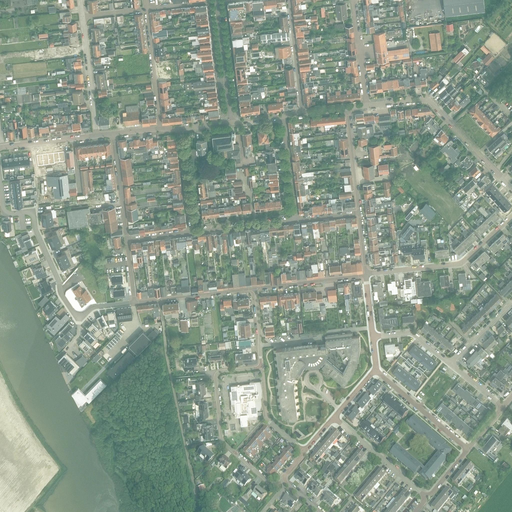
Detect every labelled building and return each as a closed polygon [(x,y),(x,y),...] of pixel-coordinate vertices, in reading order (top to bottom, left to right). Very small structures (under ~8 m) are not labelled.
[(266,8),(265,8),(264,8),(263,0),(252,2),(252,1),(253,9),(253,11),(254,20),(258,20),(261,20),(274,18),(273,14),(271,14),(271,13),(266,13),(266,8)] [(277,8),(277,7),(275,0),(267,0),(263,0),(264,8),(265,8),(266,8),(271,7),(272,11),(279,10),(278,8),(277,8)] [(443,0),(444,8),(445,16),(485,11),(483,0),(443,0)] [(245,10),(253,9),(252,1),(228,4),(229,9),(239,8),(243,7),(244,9),(245,10)] [(338,19),(347,18),(345,4),(344,4),(344,1),(338,2),(338,4),(336,5),(338,19)] [(196,14),(207,13),(207,6),(192,8),(189,8),(190,12),(196,12),(196,14)] [(253,9),(245,10),(244,10),(244,9),(239,10),(239,8),(229,9),(230,19),(241,18),(245,17),(245,13),(250,12),(250,11),(253,11),(253,9)] [(62,18),(62,22),(70,21),(69,12),(59,13),(60,19),(62,18)] [(280,28),(288,28),(287,16),(279,16),(280,28)] [(160,20),(159,20),(156,21),(155,18),(150,18),(151,26),(161,25),(160,20)] [(246,30),(241,30),(241,28),(243,28),(242,25),(249,24),(248,21),(242,22),(236,23),(236,22),(230,23),(232,34),(236,34),(236,33),(241,33),(252,32),(254,32),(254,26),(246,27),(246,30)] [(66,31),(76,30),(76,23),(64,24),(64,26),(66,26),(66,31)] [(91,35),(101,33),(104,33),(104,28),(105,28),(104,24),(98,25),(98,28),(91,29),(91,35)] [(159,37),(162,37),(168,36),(167,33),(169,33),(170,34),(174,33),(174,30),(162,31),(152,32),(153,38),(159,37)] [(261,35),(261,42),(280,40),(289,39),(288,32),(280,33),(272,34),(269,34),(261,35)] [(374,42),(386,41),(385,32),(373,34),(374,42)] [(106,38),(101,39),(101,33),(91,35),(92,40),(100,39),(100,42),(107,41),(106,38)] [(250,44),(250,43),(249,36),(232,38),(233,45),(247,44),(250,44)] [(376,52),(387,50),(386,41),(374,42),(376,52)] [(244,50),(246,50),(248,50),(247,44),(233,45),(234,52),(244,51),(244,50)] [(283,46),(275,47),(276,57),(283,56),(291,55),(290,45),(283,46)] [(76,54),(75,46),(65,48),(66,56),(76,54)] [(155,55),(162,55),(163,55),(162,47),(161,47),(154,48),(155,55)] [(309,54),(308,48),(308,47),(307,47),(297,48),(298,55),(309,54)] [(465,47),(453,59),(457,63),(469,51),(465,47)] [(94,58),(99,58),(99,55),(100,55),(100,54),(105,54),(105,49),(93,51),(94,56),(94,58)] [(195,57),(212,55),(211,49),(201,50),(197,51),(197,50),(191,51),(191,58),(195,57)] [(243,61),(247,60),(246,50),(244,50),(244,51),(234,52),(235,62),(243,61)] [(387,50),(376,52),(377,62),(388,61),(387,50)] [(494,57),(489,53),(482,60),(487,65),(494,57)] [(75,73),(82,72),(81,67),(81,61),(80,61),(80,60),(80,57),(76,57),(77,61),(73,62),(74,68),(75,73)] [(106,73),(105,73),(105,71),(99,71),(99,74),(96,74),(97,81),(107,80),(106,73)] [(69,79),(72,79),(74,79),(74,82),(83,81),(82,72),(75,73),(68,74),(69,79)] [(440,83),(439,83),(438,82),(442,76),(439,74),(436,79),(429,85),(433,89),(440,83)] [(440,83),(434,89),(438,93),(444,88),(443,87),(449,81),(444,77),(439,83),(440,83)] [(107,89),(107,86),(108,86),(107,80),(97,81),(98,87),(101,87),(101,90),(107,89)] [(206,88),(216,87),(215,81),(205,82),(205,81),(202,81),(185,83),(186,90),(206,88)] [(377,91),(376,81),(372,81),(369,82),(371,92),(377,91)] [(296,94),(295,88),(295,84),(287,84),(288,96),(296,94)] [(160,93),(168,92),(167,85),(159,86),(160,93)] [(312,88),(317,88),(320,88),(319,86),(317,86),(302,87),(303,94),(313,93),(312,88)] [(443,99),(455,88),(453,86),(447,91),(445,89),(439,95),(443,99)] [(250,100),(262,99),(262,95),(265,95),(264,92),(265,92),(264,87),(257,88),(257,91),(257,93),(250,94),(239,95),(239,101),(249,100),(250,100)] [(455,88),(443,99),(447,103),(453,98),(452,96),(458,91),(455,88)] [(315,104),(315,102),(311,102),(311,96),(314,95),(314,93),(303,94),(304,106),(315,104)] [(463,107),(472,99),(469,95),(459,104),(455,99),(448,105),(452,109),(453,108),(455,110),(461,105),(463,107)] [(283,107),(283,105),(283,102),(277,103),(268,104),(269,112),(281,111),(280,107),(283,107)] [(473,115),(480,109),(477,107),(479,105),(477,103),(476,105),(475,104),(469,111),(473,115)] [(206,111),(218,109),(218,104),(205,105),(205,108),(198,109),(198,110),(199,110),(199,112),(200,113),(206,112),(206,111)] [(422,108),(423,114),(426,114),(426,116),(428,116),(428,114),(430,114),(433,117),(435,115),(427,107),(422,108)] [(477,119),(483,113),(481,111),(484,109),(482,107),(480,109),(473,115),(477,119)] [(200,115),(200,113),(199,112),(195,113),(196,121),(204,120),(204,116),(204,115),(200,115)] [(131,114),(133,124),(140,123),(139,113),(131,114)] [(480,124),(490,115),(488,113),(486,116),(483,113),(477,119),(477,120),(480,124)] [(125,115),(126,125),(133,124),(131,114),(125,115)] [(150,124),(149,119),(149,118),(149,114),(142,115),(143,125),(150,124)] [(112,126),(119,126),(118,115),(111,116),(112,126)] [(118,115),(119,126),(126,125),(125,115),(118,115)] [(337,116),(337,124),(346,123),(345,115),(337,116)] [(374,115),(364,116),(364,120),(365,123),(375,122),(374,116),(374,115)] [(484,128),(491,121),(489,119),(491,117),(490,115),(480,124),(483,127),(484,128)] [(431,118),(426,123),(427,124),(426,125),(426,126),(429,130),(429,131),(431,134),(439,126),(433,120),(431,118)] [(302,120),(302,123),(303,131),(304,131),(304,128),(306,128),(306,126),(310,126),(310,119),(302,120)] [(488,132),(495,126),(497,123),(496,122),(493,124),(491,121),(484,128),(488,132)] [(27,135),(25,126),(22,126),(21,122),(18,122),(19,127),(18,127),(19,136),(23,136),(23,137),(26,136),(26,135),(27,135)] [(38,128),(39,131),(39,135),(49,134),(48,127),(45,127),(45,122),(42,123),(42,127),(38,128)] [(39,131),(38,128),(38,125),(36,125),(36,127),(33,128),(33,127),(27,128),(28,136),(34,136),(34,131),(39,131)] [(366,126),(358,127),(359,136),(364,135),(364,138),(370,138),(373,137),(373,134),(370,135),(370,134),(369,126),(366,126)] [(495,126),(488,132),(492,136),(500,129),(499,127),(497,128),(495,126)] [(442,143),(443,143),(448,137),(444,133),(445,133),(441,129),(433,139),(441,145),(442,143)] [(267,137),(266,131),(262,131),(263,132),(258,132),(259,143),(265,142),(266,150),(272,150),(271,146),(269,147),(269,142),(268,142),(268,137),(267,137)] [(249,158),(248,149),(253,149),(252,146),(250,133),(243,133),(244,147),(245,150),(244,150),(245,158),(249,158)] [(212,137),(212,138),(213,138),(213,141),(212,141),(212,142),(213,142),(213,145),(213,146),(213,145),(214,149),(213,149),(213,150),(214,150),(214,151),(215,151),(215,150),(218,150),(218,151),(219,151),(219,150),(220,150),(220,152),(221,152),(221,154),(222,154),(223,159),(236,158),(236,163),(240,162),(240,157),(239,150),(240,150),(239,147),(239,144),(233,145),(233,137),(232,137),(232,135),(230,135),(228,135),(228,134),(228,135),(224,136),(224,135),(224,136),(221,136),(221,135),(220,135),(220,136),(217,137),(217,136),(217,137),(213,137),(213,136),(213,137),(212,137),(213,137),(212,137)] [(488,148),(492,152),(506,140),(501,135),(488,148)] [(153,148),(152,137),(146,138),(147,147),(150,147),(151,153),(154,152),(154,155),(159,154),(158,150),(158,147),(153,148)] [(340,139),(339,139),(339,146),(348,145),(347,138),(340,139)] [(127,148),(126,143),(126,140),(118,141),(120,157),(129,155),(129,153),(127,153),(127,148)] [(134,142),(129,142),(129,148),(127,148),(127,153),(129,153),(131,152),(131,153),(135,153),(135,155),(142,155),(144,156),(145,160),(148,159),(147,151),(147,147),(146,140),(139,141),(137,140),(136,140),(134,141),(134,142)] [(164,147),(163,142),(163,140),(157,140),(158,147),(158,150),(163,150),(168,149),(168,148),(167,147),(164,147)] [(171,147),(176,146),(176,140),(167,141),(167,142),(167,143),(167,147),(168,148),(171,148),(171,147)] [(206,140),(196,141),(198,150),(196,151),(196,157),(203,156),(203,155),(208,154),(207,151),(208,151),(206,140)] [(457,159),(455,157),(458,154),(460,152),(457,148),(455,150),(451,145),(453,143),(451,140),(440,150),(443,153),(444,151),(451,158),(450,160),(452,163),(457,159)] [(506,140),(492,152),(497,157),(505,150),(503,148),(508,143),(506,140)] [(303,148),(311,147),(310,142),(303,143),(291,144),(291,151),(301,150),(300,147),(303,147),(303,148)] [(396,146),(395,147),(395,144),(383,145),(384,149),(390,148),(391,154),(380,156),(380,158),(386,157),(391,156),(391,155),(397,155),(396,146)] [(348,145),(339,146),(341,159),(350,158),(348,145)] [(379,158),(379,154),(382,154),(381,145),(369,147),(371,164),(379,163),(378,158),(379,158)] [(195,149),(187,150),(189,163),(197,162),(196,150),(195,149)] [(74,169),(74,168),(72,151),(66,152),(68,169),(74,169)] [(465,170),(472,162),(466,156),(462,160),(460,157),(459,158),(455,162),(458,165),(461,162),(464,165),(462,167),(465,170)] [(28,157),(23,157),(24,167),(29,166),(30,168),(33,168),(32,162),(29,163),(28,157)] [(388,163),(378,164),(379,174),(389,173),(388,163)] [(373,164),(363,165),(364,178),(374,177),(373,164)] [(442,174),(450,166),(448,164),(443,168),(440,171),(442,174)] [(480,170),(476,166),(468,173),(470,176),(472,174),(473,176),(480,170)] [(171,178),(180,177),(179,168),(164,170),(161,170),(162,173),(166,172),(166,173),(171,172),(172,178),(171,178)] [(277,174),(265,175),(264,170),(260,171),(261,179),(265,179),(265,180),(265,181),(269,180),(278,179),(277,174)] [(67,173),(52,175),(55,197),(70,195),(67,173)] [(122,176),(124,184),(129,183),(134,183),(133,175),(122,176)] [(479,190),(489,180),(485,176),(480,180),(482,181),(478,185),(480,187),(478,188),(479,190)] [(312,181),(313,181),(313,180),(307,181),(295,183),(296,189),(305,188),(304,184),(307,184),(308,184),(312,184),(312,181)] [(463,188),(468,194),(477,185),(472,180),(463,188)] [(399,181),(397,182),(403,189),(405,188),(399,181)] [(493,184),(485,192),(490,197),(498,190),(493,184)] [(498,190),(490,197),(495,202),(502,195),(500,193),(498,190)] [(173,199),(183,198),(182,191),(173,192),(172,192),(173,199)] [(502,195),(495,202),(499,207),(507,200),(505,197),(502,195)] [(342,203),(342,206),(345,205),(345,210),(355,209),(354,202),(345,203),(344,198),(341,198),(341,202),(342,203)] [(242,201),(244,213),(251,212),(250,203),(246,203),(245,200),(242,201)] [(507,200),(499,207),(504,212),(511,205),(509,202),(507,200)] [(343,211),(342,206),(342,203),(336,204),(331,204),(332,212),(337,211),(343,211)] [(415,203),(409,211),(413,215),(419,207),(415,203)] [(426,203),(419,210),(429,220),(435,213),(426,203)] [(494,221),(485,211),(481,206),(478,209),(485,217),(487,218),(485,220),(490,225),(494,221)] [(105,222),(103,211),(90,213),(90,207),(67,211),(69,228),(79,226),(79,227),(104,222),(105,222)] [(45,213),(42,213),(42,219),(53,218),(52,212),(51,208),(45,209),(45,213)] [(115,208),(102,210),(103,211),(105,222),(117,220),(115,208)] [(127,210),(128,221),(138,220),(137,208),(127,210)] [(491,214),(490,212),(487,209),(485,211),(494,221),(499,217),(494,211),(491,214)] [(409,212),(404,218),(407,221),(412,215),(409,212)] [(175,222),(185,220),(184,213),(177,215),(175,215),(175,222)] [(53,218),(42,219),(43,225),(49,224),(50,227),(57,226),(56,223),(53,224),(53,218)] [(490,225),(485,220),(482,222),(478,218),(474,221),(476,224),(478,222),(480,224),(485,229),(490,225)] [(105,222),(104,222),(106,231),(118,229),(117,220),(105,222)] [(172,225),(173,229),(186,228),(185,220),(178,222),(178,224),(172,225)] [(10,221),(3,221),(3,224),(3,227),(4,231),(8,230),(9,236),(15,235),(13,224),(10,225),(10,221)] [(154,224),(145,226),(145,223),(144,223),(145,233),(156,232),(155,225),(154,224)] [(480,234),(485,229),(480,224),(475,229),(480,234)] [(410,225),(400,237),(401,241),(405,241),(413,231),(414,228),(410,225)] [(140,234),(139,228),(139,227),(132,228),(132,230),(129,231),(130,236),(140,234)] [(112,237),(108,237),(109,240),(111,240),(112,247),(115,246),(116,252),(116,253),(121,252),(120,246),(122,245),(120,236),(123,235),(122,228),(118,229),(111,231),(112,237)] [(53,235),(48,237),(50,243),(62,237),(59,229),(52,232),(53,235)] [(257,240),(261,239),(259,229),(250,230),(252,245),(257,245),(257,240)] [(472,231),(469,234),(465,229),(463,231),(467,236),(472,241),(477,237),(472,231)] [(241,243),(241,242),(240,231),(233,232),(234,238),(235,238),(236,242),(239,242),(239,245),(241,245),(241,243)] [(472,241),(467,236),(463,231),(461,233),(466,237),(463,240),(468,245),(472,241)] [(227,250),(226,247),(225,238),(228,238),(227,232),(222,233),(223,243),(221,233),(216,234),(218,251),(221,251),(220,243),(223,243),(224,250),(227,250)] [(22,237),(18,239),(22,248),(22,249),(27,247),(30,246),(33,244),(32,241),(31,238),(30,238),(28,233),(24,235),(21,236),(22,237)] [(510,246),(505,241),(508,239),(503,234),(498,238),(503,243),(505,245),(508,248),(508,249),(510,247),(510,246)] [(203,242),(206,241),(206,235),(198,236),(199,244),(199,245),(203,245),(203,242)] [(62,237),(50,243),(53,248),(58,245),(60,249),(66,246),(62,237)] [(177,248),(186,247),(186,246),(187,246),(186,237),(176,238),(177,248)] [(463,240),(460,242),(456,238),(454,240),(458,244),(463,250),(468,245),(463,240)] [(499,248),(503,243),(498,238),(494,243),(499,248)] [(170,253),(172,253),(171,239),(164,240),(165,247),(166,247),(166,253),(167,253),(167,254),(168,255),(170,255),(170,253)] [(427,249),(426,243),(426,240),(420,241),(421,246),(418,247),(419,258),(425,258),(424,249),(427,249)] [(463,250),(458,244),(454,240),(452,242),(456,246),(453,249),(458,254),(463,250)] [(404,242),(400,242),(401,251),(404,251),(404,255),(412,254),(413,259),(419,258),(418,247),(414,247),(414,243),(410,243),(404,243),(404,242)] [(448,248),(444,248),(443,242),(440,243),(441,249),(442,256),(448,255),(448,248)] [(494,252),(499,248),(494,243),(489,247),(494,252)] [(350,253),(351,256),(351,258),(355,258),(355,255),(360,254),(359,245),(354,246),(354,248),(355,252),(350,253)] [(350,253),(349,253),(349,247),(340,248),(340,255),(346,255),(347,258),(347,257),(348,261),(350,261),(349,256),(351,256),(350,253)] [(62,255),(57,257),(59,263),(71,257),(68,249),(61,252),(62,255)] [(39,258),(36,250),(32,252),(25,255),(26,259),(27,260),(28,263),(32,261),(33,265),(40,262),(38,258),(39,258)] [(480,255),(485,260),(490,256),(485,251),(480,255)] [(480,265),(485,260),(480,255),(475,259),(480,265)] [(71,257),(59,263),(62,268),(67,266),(69,268),(75,265),(71,257)] [(384,257),(381,258),(381,257),(379,257),(371,258),(371,263),(373,263),(374,266),(382,265),(382,262),(385,261),(384,257)] [(482,266),(480,265),(475,259),(470,264),(475,269),(478,266),(483,271),(485,269),(482,266)] [(341,272),(341,265),(340,265),(339,260),(328,261),(330,274),(341,272)] [(351,264),(351,262),(342,263),(343,275),(352,274),(351,264)] [(39,268),(32,271),(34,275),(36,274),(37,278),(41,276),(48,273),(46,269),(44,270),(41,263),(37,265),(39,268)] [(300,279),(299,271),(296,271),(296,269),(294,270),(294,272),(291,273),(292,281),(297,280),(297,279),(300,279)] [(306,270),(307,279),(313,278),(318,278),(318,272),(317,269),(306,270)] [(465,273),(458,274),(459,283),(463,283),(463,285),(462,285),(463,291),(471,290),(470,280),(466,280),(465,273)] [(123,275),(111,277),(112,285),(124,283),(123,275)] [(453,291),(453,287),(452,283),(449,283),(448,275),(439,276),(440,286),(449,285),(450,291),(453,291)] [(257,281),(257,286),(264,285),(264,280),(261,280),(261,277),(256,278),(256,281),(257,281)] [(420,278),(416,278),(418,296),(431,294),(430,290),(430,286),(429,281),(420,282),(420,278)] [(404,285),(403,285),(404,289),(411,288),(411,295),(416,294),(414,281),(412,282),(412,279),(404,279),(404,285)] [(42,288),(41,288),(44,295),(53,291),(50,284),(48,285),(46,280),(40,282),(42,288)] [(181,280),(182,286),(182,294),(182,295),(190,294),(190,285),(188,285),(188,280),(181,280)] [(397,288),(397,286),(395,286),(395,281),(389,281),(389,283),(387,283),(388,290),(391,290),(392,294),(397,293),(398,296),(401,296),(400,289),(400,288),(397,288)] [(216,282),(208,283),(209,291),(217,290),(217,285),(216,282)] [(381,288),(380,282),(375,283),(375,285),(373,285),(374,292),(377,292),(378,295),(383,295),(383,296),(386,296),(386,293),(383,293),(382,288),(381,288)] [(86,290),(84,291),(80,285),(72,290),(76,296),(80,294),(85,302),(91,298),(86,290)] [(354,296),(357,296),(357,297),(362,296),(361,290),(360,290),(360,285),(353,285),(354,296)] [(509,292),(504,287),(502,289),(500,291),(505,296),(509,292)] [(114,290),(115,298),(125,296),(124,289),(114,290)] [(336,289),(328,290),(329,302),(337,301),(336,289)] [(313,307),(312,300),(314,300),(315,302),(322,301),(322,294),(316,294),(316,291),(311,292),(308,293),(308,292),(303,292),(304,301),(305,308),(313,307)] [(293,293),(283,294),(285,307),(295,306),(293,293)] [(492,298),(497,304),(502,299),(497,294),(492,298)] [(239,308),(250,307),(249,297),(238,298),(239,308)] [(493,308),(497,304),(492,298),(488,303),(493,308)] [(197,300),(186,301),(187,310),(198,309),(197,300)] [(233,306),(232,306),(231,300),(223,300),(224,304),(220,304),(221,314),(225,314),(225,311),(228,310),(229,314),(234,313),(233,306)] [(51,301),(43,309),(45,310),(44,312),(47,314),(48,314),(50,315),(48,317),(51,319),(55,314),(53,312),(57,307),(51,301)] [(164,313),(179,312),(178,302),(163,304),(164,313)] [(489,312),(493,308),(488,303),(483,307),(489,312)] [(132,319),(131,307),(117,309),(118,321),(132,319)] [(484,317),(489,312),(483,307),(479,311),(484,317)] [(413,316),(402,317),(403,326),(414,324),(414,319),(417,319),(415,309),(412,309),(413,316)] [(480,321),(484,317),(479,311),(475,316),(480,321)] [(114,312),(108,313),(109,324),(116,323),(114,312)] [(384,319),(384,316),(383,312),(379,312),(380,323),(383,323),(384,328),(391,327),(391,326),(397,325),(396,318),(384,319)] [(102,315),(96,318),(101,328),(107,325),(102,315)] [(476,325),(480,321),(475,316),(470,320),(476,325)] [(55,317),(47,325),(49,326),(52,329),(51,331),(53,333),(54,334),(58,329),(66,320),(63,317),(61,320),(60,321),(59,320),(55,317)] [(194,318),(180,320),(182,332),(195,330),(194,318)] [(471,330),(476,325),(470,320),(466,324),(471,330)] [(238,330),(250,329),(250,323),(244,324),(244,321),(237,321),(237,325),(238,325),(238,330)] [(427,324),(428,322),(426,321),(425,322),(420,328),(425,332),(430,326),(427,324)] [(59,336),(55,340),(56,341),(63,347),(71,338),(67,335),(69,333),(67,332),(72,326),(69,323),(61,331),(64,334),(61,338),(59,336)] [(92,323),(87,328),(97,338),(102,332),(92,323)] [(467,335),(471,330),(466,324),(461,329),(467,335)] [(508,335),(510,333),(511,331),(507,326),(505,328),(502,325),(497,330),(502,335),(504,333),(506,334),(507,333),(508,335)] [(430,336),(435,330),(430,326),(425,332),(430,336)] [(274,336),(274,332),(274,327),(265,328),(266,337),(274,336)] [(250,329),(238,330),(239,335),(238,335),(239,339),(245,338),(245,335),(251,334),(250,329)] [(119,330),(115,334),(119,338),(123,334),(119,330)] [(143,331),(129,345),(137,354),(157,334),(153,330),(147,335),(143,331)] [(435,340),(439,334),(435,330),(430,336),(435,340)] [(88,331),(83,337),(92,346),(98,341),(88,331)] [(360,348),(360,345),(359,345),(359,342),(360,342),(359,339),(359,336),(352,337),(352,333),(325,336),(326,346),(318,347),(318,344),(284,348),(284,349),(283,349),(282,349),(276,349),(279,373),(280,376),(277,376),(279,390),(280,392),(279,392),(282,417),(288,416),(288,420),(291,419),(297,419),(297,412),(294,391),(294,389),(294,386),(294,383),(295,380),(295,378),(296,375),(297,373),(298,370),(300,368),(302,366),(303,364),(304,363),(305,364),(306,364),(307,365),(308,365),(310,366),(310,368),(313,368),(313,366),(315,365),(316,365),(318,364),(319,363),(321,362),(322,361),(325,363),(322,367),(344,386),(347,382),(348,381),(349,379),(351,376),(353,373),(355,369),(356,366),(357,363),(358,359),(359,356),(359,352),(360,348)] [(439,344),(444,338),(439,334),(435,340),(439,344)] [(487,340),(494,346),(495,345),(494,343),(497,341),(500,344),(503,342),(497,336),(495,339),(491,335),(487,340)] [(116,336),(105,346),(109,350),(120,340),(116,336)] [(444,348),(449,342),(444,338),(439,344),(444,348)] [(83,340),(78,345),(86,353),(91,347),(83,340)] [(242,351),(246,350),(245,347),(247,346),(247,347),(251,347),(250,340),(239,341),(239,340),(236,341),(236,346),(239,345),(240,349),(242,348),(242,351)] [(492,348),(494,346),(487,340),(482,344),(486,348),(484,350),(487,353),(489,355),(492,353),(488,349),(491,347),(492,348)] [(454,348),(453,347),(454,346),(449,342),(444,348),(450,353),(452,350),(453,350),(454,348)] [(394,344),(384,345),(385,354),(395,353),(394,344)] [(414,345),(408,352),(414,357),(420,349),(414,345)] [(487,353),(484,350),(481,348),(477,352),(476,351),(471,355),(478,362),(480,364),(483,362),(478,358),(481,356),(483,358),(485,355),(487,353)] [(420,349),(414,357),(419,361),(425,354),(420,349)] [(107,371),(114,377),(135,356),(129,350),(107,371)] [(221,353),(209,355),(210,362),(222,361),(222,357),(225,357),(224,350),(221,351),(221,353)] [(236,362),(238,362),(242,362),(242,363),(248,362),(248,361),(252,360),(251,353),(246,353),(246,350),(242,351),(243,354),(235,355),(236,362)] [(65,354),(59,360),(73,373),(80,366),(67,352),(65,354)] [(425,354),(419,361),(424,366),(431,358),(425,354)] [(480,364),(478,362),(471,355),(467,360),(469,362),(466,364),(469,367),(471,365),(472,365),(474,363),(478,367),(480,364)] [(183,371),(185,371),(192,370),(192,366),(197,366),(196,358),(185,360),(185,361),(182,361),(183,371)] [(431,358),(424,366),(430,370),(436,362),(431,358)] [(398,365),(392,373),(397,377),(404,369),(398,365)] [(511,375),(511,367),(509,371),(505,368),(503,371),(509,376),(510,374),(511,375)] [(404,369),(397,377),(403,381),(409,374),(404,369)] [(484,369),(479,375),(482,377),(487,371),(484,369)] [(492,380),(490,383),(495,387),(500,381),(506,374),(501,370),(497,375),(494,373),(489,379),(492,380)] [(409,374),(403,381),(408,386),(414,378),(409,374)] [(414,378),(408,386),(414,390),(420,383),(414,378)] [(192,389),(205,388),(204,382),(197,382),(197,379),(188,380),(188,385),(192,385),(192,389)] [(509,385),(507,383),(502,379),(500,381),(495,387),(500,391),(502,389),(504,390),(509,385)] [(78,388),(72,395),(82,405),(86,400),(89,403),(106,385),(100,380),(85,395),(78,388)] [(250,384),(242,384),(242,385),(231,386),(231,391),(230,392),(230,400),(231,400),(231,404),(232,412),(234,411),(235,417),(240,417),(241,426),(249,425),(251,425),(251,419),(258,418),(258,416),(257,410),(262,409),(262,407),(261,399),(263,399),(261,381),(250,382),(250,384)] [(374,384),(373,384),(371,387),(378,392),(382,388),(376,383),(374,384)] [(458,394),(462,389),(460,387),(461,385),(458,383),(452,390),(458,394)] [(378,392),(371,387),(367,392),(371,395),(370,397),(373,400),(379,393),(378,392)] [(192,389),(193,393),(189,393),(190,398),(194,398),(196,397),(203,397),(202,394),(205,394),(205,388),(192,389)] [(463,399),(469,392),(466,389),(465,391),(462,389),(458,394),(463,399)] [(469,403),(473,397),(471,396),(472,394),(469,392),(463,399),(469,403)] [(368,398),(364,395),(360,400),(368,406),(373,400),(370,397),(368,398)] [(388,397),(383,403),(388,407),(394,401),(391,398),(390,399),(388,397)] [(474,407),(480,400),(477,398),(476,399),(473,397),(469,403),(474,407)] [(196,411),(207,410),(207,403),(204,403),(203,400),(195,401),(196,411)] [(360,400),(356,405),(360,408),(359,410),(362,413),(368,406),(360,400)] [(479,412),(484,406),(482,404),(483,403),(480,400),(474,407),(479,412)] [(397,403),(394,401),(388,407),(393,411),(398,405),(396,404),(397,403)] [(442,413),(447,408),(442,403),(436,410),(439,412),(440,411),(442,413)] [(403,408),(400,406),(399,407),(398,405),(393,411),(397,415),(403,408)] [(484,406),(479,412),(485,416),(491,409),(488,407),(486,408),(484,406)] [(357,411),(353,408),(349,413),(356,418),(357,419),(362,413),(359,410),(357,411)] [(406,411),(403,408),(397,415),(402,419),(407,413),(405,412),(406,411)] [(446,419),(452,412),(447,408),(442,413),(445,415),(443,416),(446,419)] [(196,411),(197,421),(205,420),(205,417),(208,416),(207,410),(196,411)] [(453,422),(458,417),(452,412),(446,419),(449,421),(451,420),(453,422)] [(356,418),(349,413),(347,415),(347,416),(346,418),(352,423),(356,418)] [(457,428),(463,421),(458,417),(453,422),(455,424),(454,425),(457,428)] [(413,429),(419,422),(414,418),(412,420),(408,425),(413,429)] [(511,433),(511,431),(511,422),(507,418),(502,424),(503,424),(498,431),(501,433),(498,436),(506,443),(509,440),(504,436),(509,431),(511,433)] [(464,431),(468,426),(463,421),(457,428),(460,431),(461,429),(464,431)] [(372,426),(367,422),(362,428),(364,430),(367,433),(372,426)] [(418,433),(424,427),(419,422),(413,429),(418,433)] [(212,425),(206,426),(206,423),(196,424),(197,429),(202,428),(203,432),(213,431),(212,425)] [(377,430),(372,426),(367,433),(369,435),(370,434),(372,436),(377,430)] [(468,426),(464,431),(466,433),(465,435),(468,437),(474,430),(468,426)] [(270,434),(269,435),(268,435),(270,432),(264,427),(260,431),(269,439),(271,437),(272,436),(270,434)] [(394,430),(392,432),(396,435),(397,434),(400,430),(397,427),(395,429),(394,430)] [(424,438),(429,431),(424,427),(418,433),(424,438)] [(330,435),(336,440),(340,435),(334,430),(330,435)] [(381,434),(377,430),(372,436),(373,437),(373,438),(376,441),(381,434)] [(203,436),(200,436),(201,441),(207,440),(207,437),(213,437),(213,431),(203,432),(203,436)] [(267,441),(269,439),(260,431),(257,435),(263,441),(265,439),(267,441)] [(429,442),(435,435),(429,431),(424,438),(429,442)] [(386,438),(381,434),(376,441),(378,443),(379,442),(381,444),(386,438)] [(261,443),(263,441),(257,435),(253,439),(262,447),(264,445),(261,443)] [(332,445),(336,440),(330,435),(326,439),(332,445)] [(434,447),(440,440),(435,435),(429,442),(434,447)] [(489,442),(485,448),(490,453),(489,453),(490,454),(488,456),(492,460),(495,457),(491,453),(496,446),(495,445),(498,440),(493,436),(488,441),(489,442)] [(264,449),(262,447),(253,439),(250,444),(256,449),(258,447),(260,449),(260,448),(262,450),(264,449)] [(328,449),(332,445),(326,439),(322,444),(328,449)] [(439,451),(440,451),(444,446),(445,444),(440,440),(434,447),(439,451)] [(254,451),(256,449),(250,444),(246,448),(255,455),(256,453),(254,451)] [(324,454),(328,449),(322,444),(318,449),(324,454)] [(442,450),(448,455),(451,452),(444,446),(440,451),(441,452),(442,450)] [(213,456),(203,447),(197,453),(200,456),(201,455),(205,458),(204,460),(208,463),(213,456)] [(396,459),(402,452),(396,447),(390,454),(396,459)] [(254,455),(255,455),(246,448),(242,452),(245,454),(244,455),(248,458),(250,455),(253,457),(257,461),(259,459),(254,455)] [(291,457),(294,453),(288,448),(286,450),(284,448),(282,450),(291,457)] [(320,459),(324,454),(318,449),(314,454),(320,459)] [(287,462),(291,457),(282,450),(280,452),(283,454),(281,456),(287,462)] [(445,458),(448,455),(442,450),(441,452),(437,456),(444,462),(446,459),(445,458)] [(354,456),(360,461),(365,456),(359,451),(354,456)] [(402,464),(408,457),(402,452),(396,459),(402,464)] [(322,460),(320,459),(314,454),(310,458),(310,459),(309,460),(311,463),(313,461),(316,464),(317,462),(318,463),(319,463),(322,460)] [(227,459),(224,456),(218,463),(222,467),(220,469),(223,473),(226,470),(231,464),(226,460),(227,459)] [(284,466),(287,462),(281,456),(279,458),(277,456),(275,458),(284,466)] [(356,466),(360,461),(354,456),(350,460),(356,466)] [(439,468),(444,462),(437,456),(432,462),(439,468)] [(408,469),(414,463),(408,457),(402,464),(408,469)] [(280,470),(284,466),(275,458),(273,460),(275,462),(274,464),(280,470)] [(352,470),(356,466),(350,460),(346,465),(352,470)] [(434,474),(439,468),(432,462),(427,469),(434,474)] [(414,463),(408,469),(414,474),(420,468),(414,463)] [(464,467),(470,472),(474,468),(468,463),(464,467)] [(276,474),(280,470),(274,464),(272,467),(269,464),(268,466),(276,474)] [(348,475),(352,470),(346,465),(342,470),(348,475)] [(273,478),(276,474),(268,466),(266,468),(268,471),(267,473),(273,478)] [(466,477),(470,472),(464,467),(460,472),(466,477)] [(300,483),(306,476),(303,474),(305,472),(301,469),(297,473),(299,475),(296,479),(300,483)] [(375,474),(381,479),(386,474),(380,469),(375,474)] [(429,480),(434,474),(427,469),(422,475),(426,479),(429,480)] [(244,486),(249,480),(243,474),(244,473),(241,470),(234,478),(244,486)] [(344,480),(348,475),(342,470),(338,475),(344,480)] [(462,482),(466,477),(460,472),(456,477),(462,482)] [(377,484),(381,479),(375,474),(371,479),(377,484)] [(340,484),(344,480),(338,475),(334,479),(340,484)] [(310,485),(314,480),(311,478),(310,480),(306,476),(300,483),(304,487),(307,483),(310,485)] [(458,487),(462,482),(456,477),(452,482),(458,487)] [(373,489),(377,484),(371,479),(367,483),(373,489)] [(320,485),(316,482),(314,480),(310,485),(312,487),(308,490),(313,494),(319,487),(320,485)] [(369,493),(373,489),(367,483),(363,488),(369,493)] [(261,500),(267,494),(266,493),(264,491),(264,492),(258,486),(252,493),(261,500)] [(324,494),(328,489),(326,487),(323,491),(319,487),(313,494),(317,498),(322,492),(324,494)] [(365,498),(369,493),(363,488),(359,493),(365,498)] [(327,504),(333,497),(329,493),(330,491),(328,489),(324,494),(326,496),(323,500),(327,504)] [(451,500),(454,496),(456,497),(458,494),(452,490),(450,492),(446,489),(442,493),(449,499),(451,500)] [(400,496),(406,501),(410,496),(404,491),(400,496)] [(361,503),(365,498),(359,493),(355,498),(361,503)] [(445,504),(449,499),(442,493),(438,498),(445,504)] [(286,494),(281,500),(291,508),(293,505),(292,505),(295,502),(295,503),(298,500),(291,495),(289,497),(286,494)] [(402,506),(406,501),(400,496),(398,498),(396,497),(394,499),(396,500),(402,506)] [(333,497),(327,504),(331,507),(334,503),(337,505),(341,501),(336,497),(335,499),(333,497)] [(441,508),(445,504),(438,498),(434,503),(441,508)] [(398,511),(402,506),(396,500),(392,505),(398,511)] [(438,511),(441,508),(434,503),(430,507),(434,511),(433,511),(438,511)]
